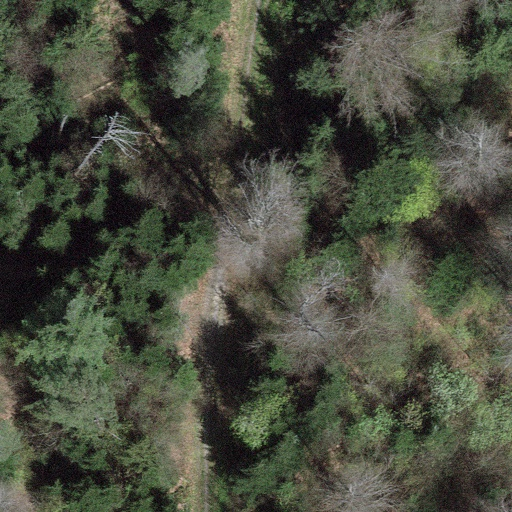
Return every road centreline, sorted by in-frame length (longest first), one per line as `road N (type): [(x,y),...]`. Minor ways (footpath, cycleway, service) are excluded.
road 1 (track): [(206,511),(211,312),(259,0)]
road 2 (track): [(23,511),(14,393),(0,343)]
